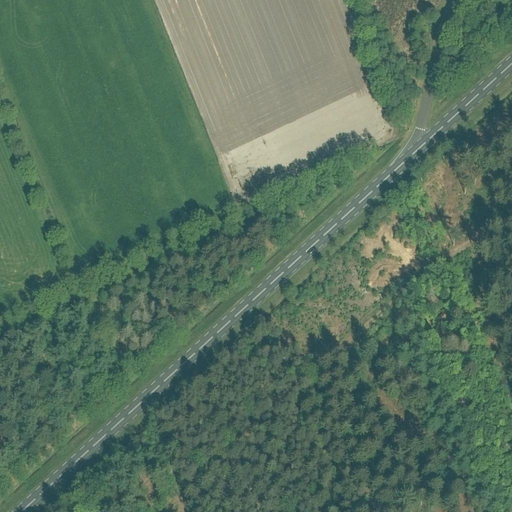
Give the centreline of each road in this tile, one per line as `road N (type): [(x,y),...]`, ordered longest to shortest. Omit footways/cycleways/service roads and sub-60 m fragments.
road 1 (primary): [(410,155),(21,511)]
road 2 (track): [(511,222),(429,278),(166,511)]
road 3 (primary): [(410,155),(511,64)]
